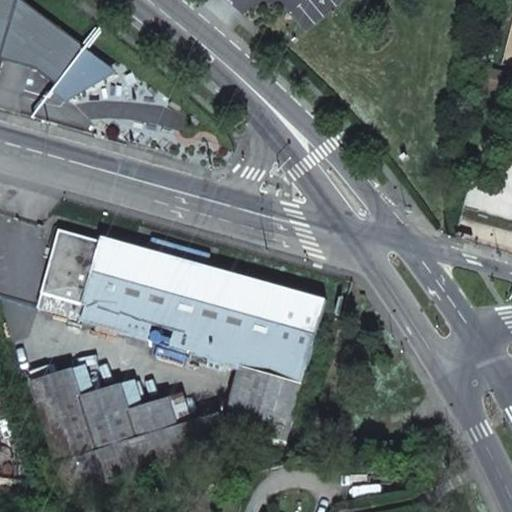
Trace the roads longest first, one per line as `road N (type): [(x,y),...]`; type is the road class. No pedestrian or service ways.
road 1 (tertiary): [(0,143),(230,214)]
road 2 (tertiary): [(407,242),(329,144),(273,106)]
road 3 (tertiary): [(142,0),(273,106)]
road 4 (tertiary): [(358,242),(448,376)]
road 5 (tertiary): [(273,106),(302,166),(358,242)]
road 6 (secondary): [(448,376),(511,502)]
road 7 (tertiary): [(481,358),(407,242)]
road 8 (tertiary): [(230,214),(358,242)]
